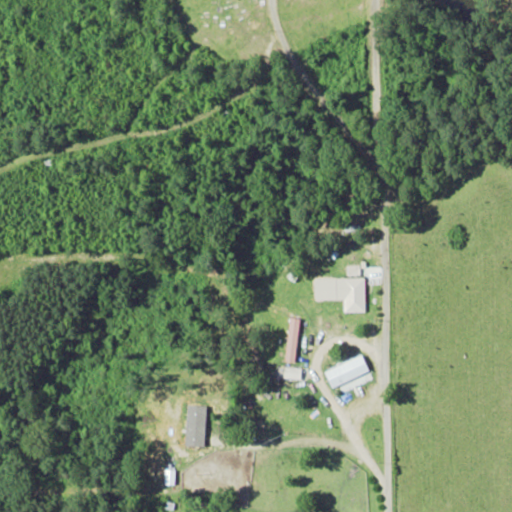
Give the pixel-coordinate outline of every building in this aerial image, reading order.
[(365,312),(364,277),(344,278),(345,312),(365,312)] [(343,279),(317,279),(317,299),(344,299),(343,279)] [(301,318),(291,317),(285,361),(295,362),(301,318)] [(324,371),(332,389),(339,386),(342,392),(373,379),(362,354),(324,371)] [(307,369),(286,366),(284,378),(306,380),(307,369)]
